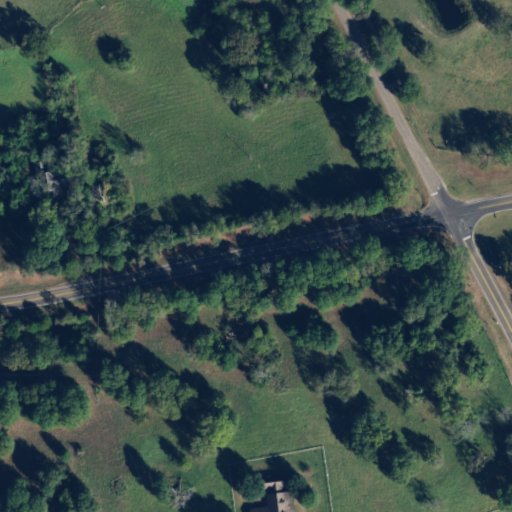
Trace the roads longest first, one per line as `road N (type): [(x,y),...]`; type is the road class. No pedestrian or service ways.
road 1 (tertiary): [(0,301),(511,199)]
road 2 (residential): [(447,213),(340,0)]
road 3 (tertiary): [(447,213),(511,331)]
